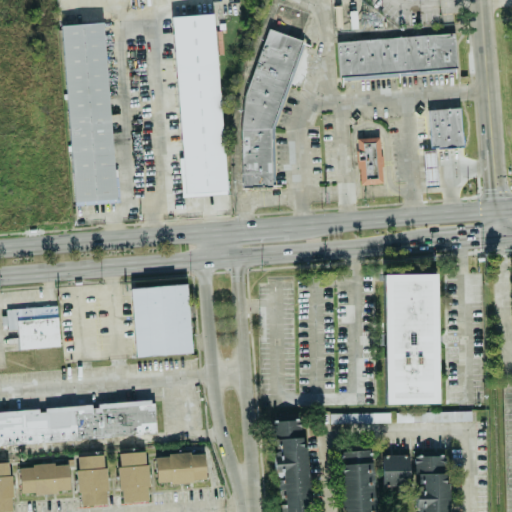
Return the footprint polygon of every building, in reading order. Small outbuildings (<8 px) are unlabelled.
[(170,16),(210,13),(225,190),(185,194),(170,16)] [(61,25),(101,22),(116,198),(76,201),(61,25)] [(244,94),(269,28),(300,39),(269,125),(271,186),(241,187),(240,131),(244,94)] [(337,41),(453,32),(456,67),(340,77),(337,41)] [(427,110),(461,107),(464,146),(430,148),(427,110)] [(357,139),(379,137),(382,182),(361,184),(357,139)] [(435,185),(436,147),(425,147),(424,184),(435,185)] [(381,273),(386,402),(436,401),(432,271),(381,273)] [(132,290),(185,285),(191,352),(138,357),(132,290)] [(6,309),(57,305),(61,346),(19,349),(17,328),(8,329),(6,309)] [(0,443),(155,432),(153,402),(148,399),(98,402),(94,407),(89,403),(45,406),(41,411),(36,408),(0,410),(0,443)] [(395,421),(470,419),(470,409),(395,411),(395,421)] [(389,411),(329,412),(329,422),(389,420),(389,411)] [(277,511),(306,511),(303,418),(271,419),(273,473),(276,473),(277,511)] [(342,511),(373,511),(370,448),(340,450),(342,511)] [(147,500),(145,450),(117,451),(119,501),(147,500)] [(153,454),(155,482),(204,478),(202,450),(153,454)] [(106,503),(103,453),(75,454),(78,504),(106,503)] [(380,454),(381,484),(408,483),(407,453),(380,454)] [(446,511),(446,454),(414,454),(414,511),(446,511)] [(0,511),(11,511),(9,461),(0,461),(0,511)] [(18,464),(19,492),(68,490),(67,461),(18,464)]
